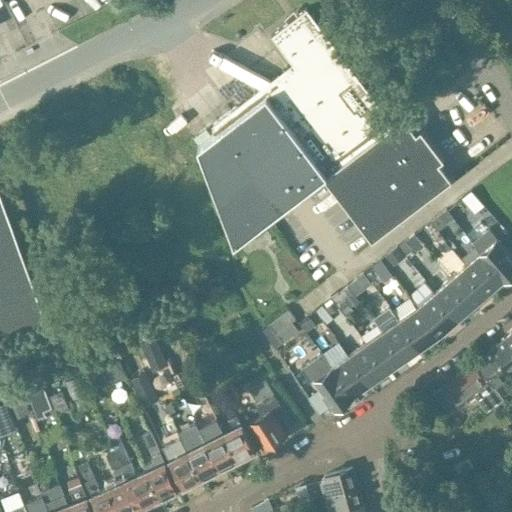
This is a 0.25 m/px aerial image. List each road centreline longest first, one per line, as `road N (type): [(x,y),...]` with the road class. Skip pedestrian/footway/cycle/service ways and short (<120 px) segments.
road 1 (unclassified): [(0,94),(186,0)]
road 2 (residential): [(365,418),(511,300)]
road 3 (residential): [(208,511),(365,418)]
road 4 (unclassified): [(511,107),(430,0)]
